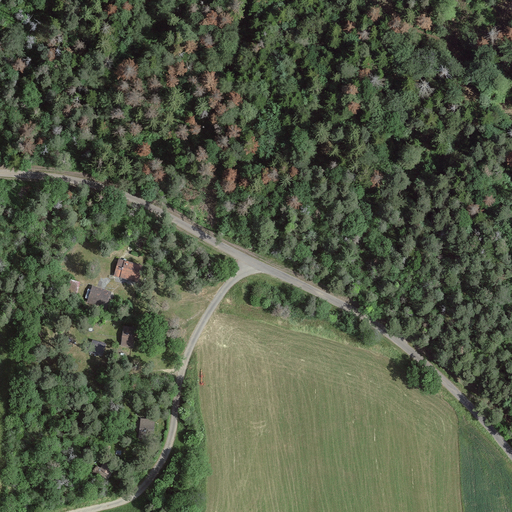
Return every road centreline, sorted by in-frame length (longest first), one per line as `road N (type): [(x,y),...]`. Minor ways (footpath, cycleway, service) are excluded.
road 1 (tertiary): [(0,174),(114,191),(352,310),(434,373),(511,456)]
road 2 (track): [(253,263),(225,288),(184,359),(171,430),(148,478),(116,502),(76,511)]
